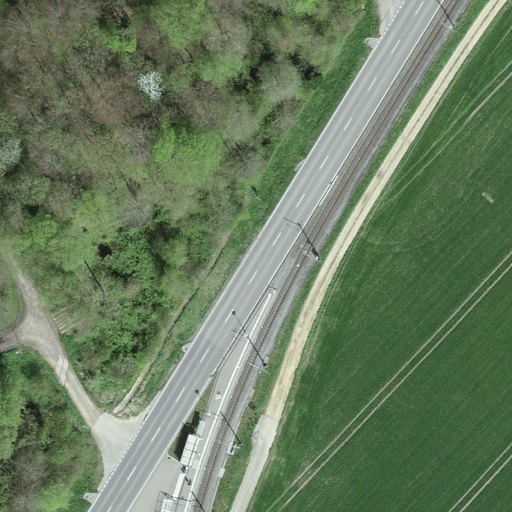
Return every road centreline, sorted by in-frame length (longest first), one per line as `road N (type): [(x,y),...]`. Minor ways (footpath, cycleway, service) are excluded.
road 1 (secondary): [(107,511),(420,0)]
road 2 (track): [(496,0),(343,240),(272,424)]
road 3 (track): [(142,457),(79,394),(0,230)]
